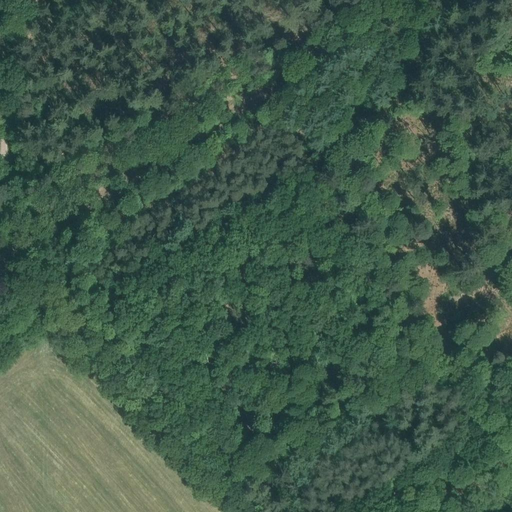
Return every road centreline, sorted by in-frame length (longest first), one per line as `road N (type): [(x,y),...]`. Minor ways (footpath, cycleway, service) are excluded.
road 1 (track): [(54,230),(411,0)]
road 2 (track): [(252,511),(74,319),(3,264)]
